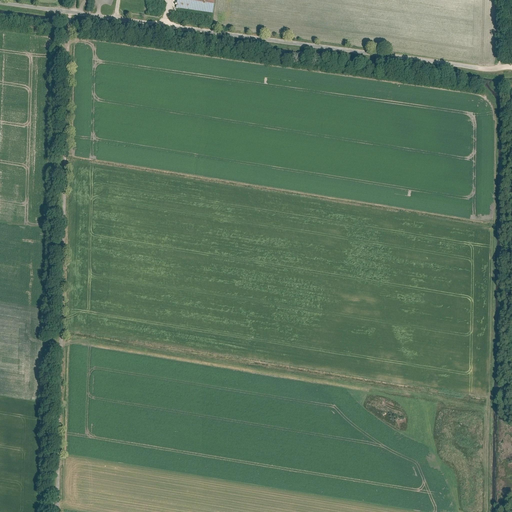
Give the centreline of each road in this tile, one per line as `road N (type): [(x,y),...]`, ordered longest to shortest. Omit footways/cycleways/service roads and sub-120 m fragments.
road 1 (unclassified): [(70,12),(57,511)]
road 2 (residential): [(70,12),(497,67)]
